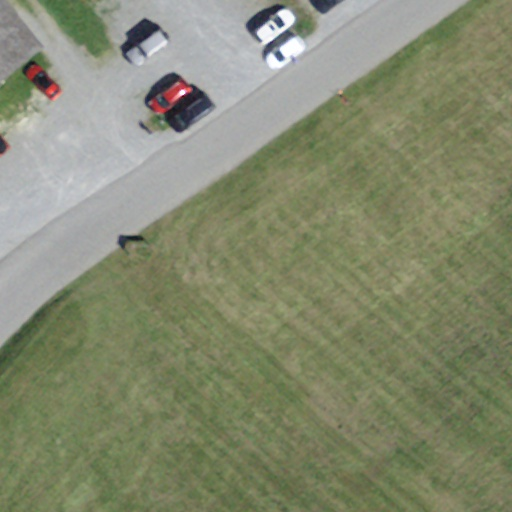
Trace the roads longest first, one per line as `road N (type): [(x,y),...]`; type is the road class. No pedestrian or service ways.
road 1 (unclassified): [(428,0),(70,246),(0,306)]
road 2 (unknown): [(143,197),(0,14)]
